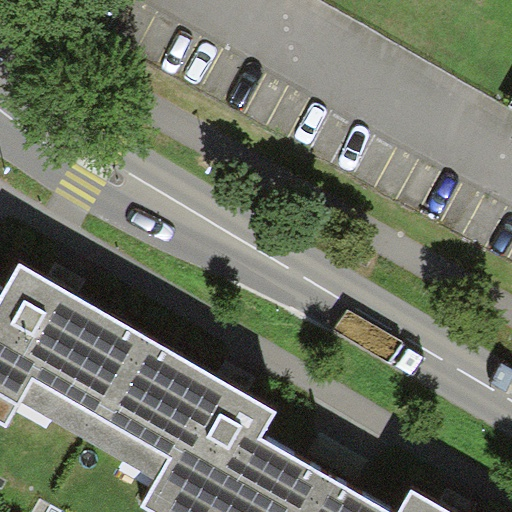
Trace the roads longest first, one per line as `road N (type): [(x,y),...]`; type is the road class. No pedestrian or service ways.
road 1 (primary): [(0,97),(511,405)]
road 2 (track): [(511,310),(78,65),(15,0)]
